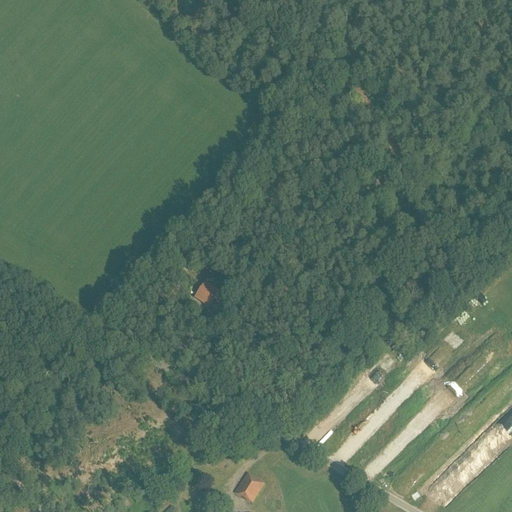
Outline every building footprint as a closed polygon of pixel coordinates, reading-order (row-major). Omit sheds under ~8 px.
[(194,299),(209,309),(220,292),(205,283),(194,299)] [(484,300),(489,296),(485,290),(479,293),(484,300)] [(472,302),(467,307),(474,312),(478,307),(472,302)] [(350,462),(418,393),(407,382),(339,451),(350,462)] [(438,447),(430,441),(411,467),(416,470),(412,474),(421,481),(436,462),(439,464),(448,453),(438,446),(438,447)] [(238,465),(252,454),(244,443),(229,453),(238,465)] [(373,482),(401,456),(390,445),(362,471),(373,482)] [(252,504),(265,485),(248,474),(235,494),(252,504)]
